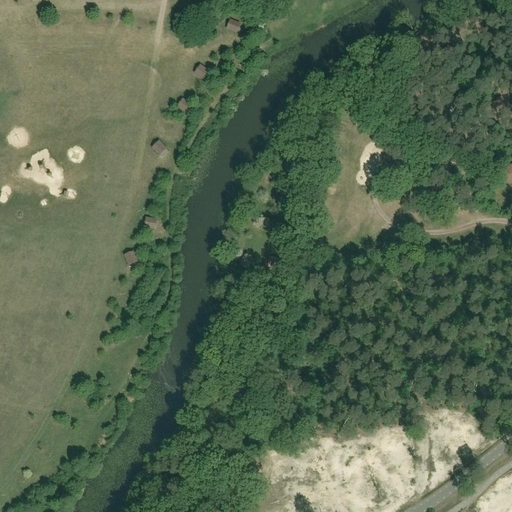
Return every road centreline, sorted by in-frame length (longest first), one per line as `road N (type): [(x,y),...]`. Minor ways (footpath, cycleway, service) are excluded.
road 1 (track): [(193,0),(141,163)]
road 2 (track): [(127,0),(85,90),(82,119)]
